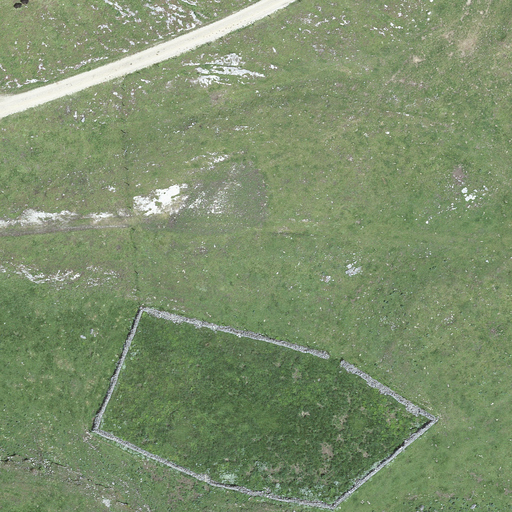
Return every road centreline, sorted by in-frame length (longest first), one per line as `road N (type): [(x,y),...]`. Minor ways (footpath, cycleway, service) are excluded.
road 1 (track): [(511,248),(180,225),(0,232)]
road 2 (track): [(0,107),(128,65),(279,0)]
